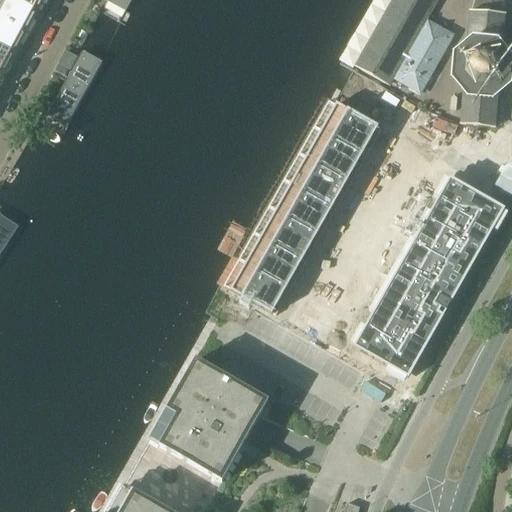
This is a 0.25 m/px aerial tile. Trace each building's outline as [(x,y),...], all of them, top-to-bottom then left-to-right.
[(0,0),(0,20),(25,35),(26,33),(30,32),(34,26),(32,22),(36,15),(11,0),(0,0)] [(11,0),(36,15),(41,6),(46,4),(47,0),(11,0)] [(107,0),(101,11),(120,21),(131,0),(107,0)] [(419,19),(429,0),(400,0),(360,72),(382,85),(387,78),(419,96),(452,38),(419,19)] [(469,13),(459,125),(495,129),(496,124),(505,16),(469,13)] [(0,48),(13,55),(18,46),(23,44),(26,38),(25,35),(0,20),(0,48)] [(0,48),(0,75),(1,76),(7,75),(11,69),(9,62),(13,55),(0,48)] [(41,123),(62,135),(102,63),(81,51),(41,123)] [(72,57),(64,52),(58,63),(66,68),(72,57)] [(270,136),(298,151),(337,81),(309,66),(270,136)] [(335,106),(320,133),(361,156),(360,157),(364,159),(372,144),(369,143),(377,129),(335,106)] [(320,133),(305,160),(346,183),(346,184),(349,186),(357,171),(354,169),(360,157),(361,156),(320,133)] [(305,160),(290,186),(331,209),(331,210),(334,212),(342,197),(339,195),(346,184),(346,183),(305,160)] [(370,332),(359,352),(397,374),(400,368),(411,374),(443,318),(437,315),(440,310),(445,313),(450,305),(445,302),(450,293),(455,296),(465,278),(460,275),(463,270),(468,273),(497,222),(492,219),(498,208),(454,183),(443,204),(437,201),(424,224),(430,227),(419,246),(414,242),(401,266),(406,269),(384,308),(378,305),(365,329),(370,332)] [(290,186),(275,212),(316,236),(316,237),(319,239),(327,224),(324,222),(331,210),(331,209),(290,186)] [(0,205),(0,241),(17,216),(0,205)] [(275,212),(260,239),(301,262),(300,263),(304,265),(312,250),(309,248),(316,237),(316,236),(275,212)] [(260,239),(245,265),(286,289),(286,290),(289,292),(297,277),(294,275),(300,263),(301,262),(260,239)] [(245,265),(230,293),(271,316),(272,315),(275,317),(282,303),(279,301),(286,290),(286,289),(245,265)] [(108,511),(205,511),(222,485),(241,451),(245,443),(247,441),(247,440),(268,403),(247,391),(195,361),(166,412),(108,511)]
